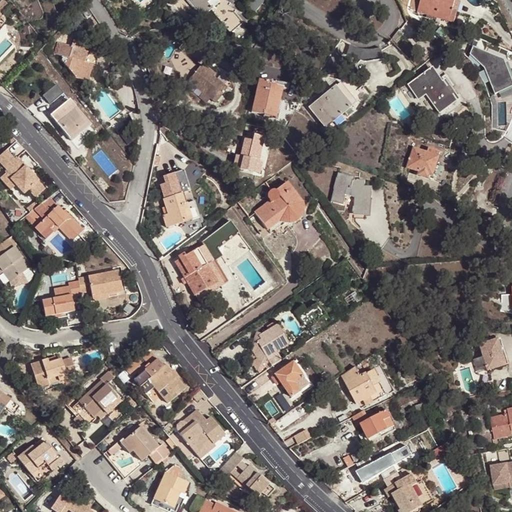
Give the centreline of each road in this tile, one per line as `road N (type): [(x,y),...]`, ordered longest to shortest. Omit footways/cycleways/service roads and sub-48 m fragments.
road 1 (residential): [(166,316),(278,463),(331,511)]
road 2 (residential): [(94,0),(138,78),(147,132),(128,210),(114,229)]
road 3 (residential): [(166,316),(41,340),(7,333),(0,322)]
road 4 (residential): [(0,108),(114,229)]
road 5 (residential): [(382,0),(390,10),(387,28),(374,40),(348,36),(291,0)]
